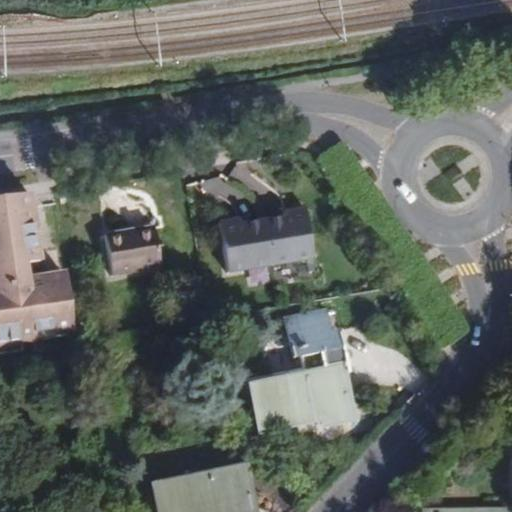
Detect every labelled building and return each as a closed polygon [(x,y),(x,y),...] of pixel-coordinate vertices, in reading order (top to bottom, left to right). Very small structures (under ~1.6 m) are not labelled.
[(0,356),(78,350),(70,279),(42,282),(33,198),(0,201),(0,356)] [(307,213),(220,227),(228,279),(315,265),(307,213)] [(161,269),(153,227),(103,237),(112,277),(161,269)] [(331,332),(328,313),(287,321),(294,360),(301,359),(303,372),(251,383),(260,431),(324,417),(325,423),(351,418),(338,365),(345,364),(337,330),(331,332)] [(254,511),(246,468),(154,488),(160,511),(254,511)]
